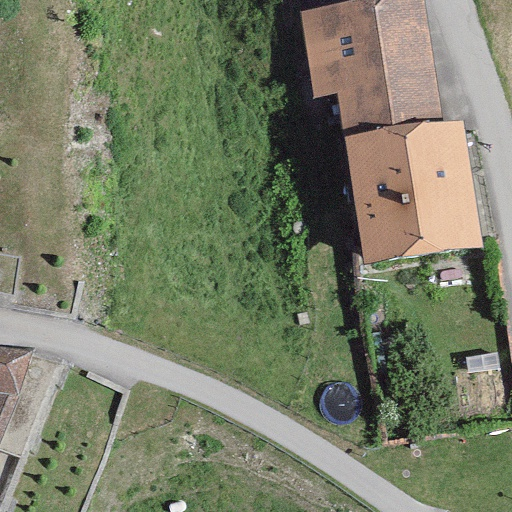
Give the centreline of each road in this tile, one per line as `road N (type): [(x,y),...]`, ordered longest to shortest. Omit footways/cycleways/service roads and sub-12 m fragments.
road 1 (residential): [(405,511),(173,365),(0,308)]
road 2 (residential): [(511,253),(454,0)]
